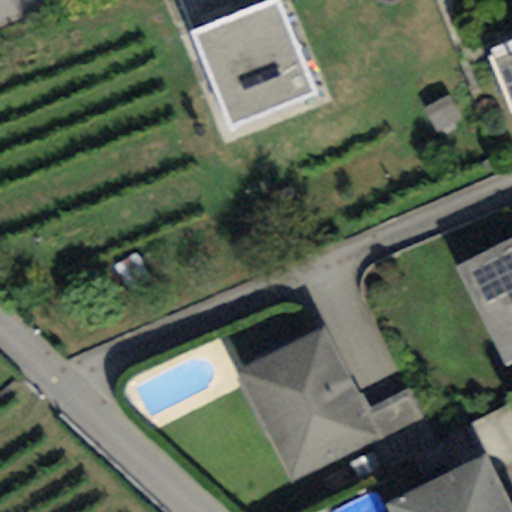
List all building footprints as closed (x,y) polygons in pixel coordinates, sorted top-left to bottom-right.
[(176,0),(189,32),(269,0),(176,0)] [(314,97),(275,0),(269,0),(189,32),(229,131),(314,97)] [(511,116),(511,48),(488,59),(511,116)] [(511,362),(511,242),(455,272),(504,367),(511,362)] [(326,332),(235,379),(290,484),(381,437),(326,332)] [(511,511),(511,507),(485,457),(387,510),(387,511),(511,511)]
